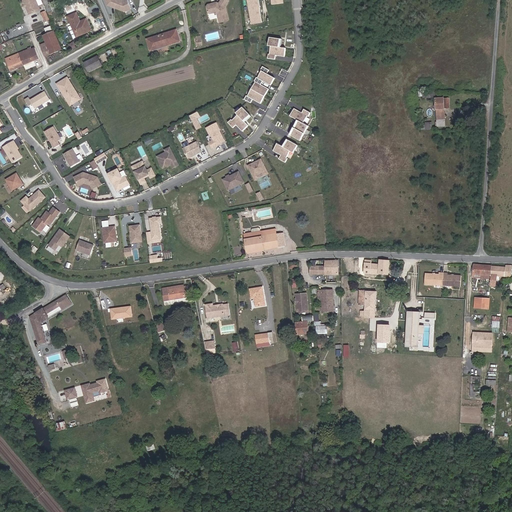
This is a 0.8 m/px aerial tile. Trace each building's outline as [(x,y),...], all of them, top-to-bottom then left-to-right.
[(36,0),(23,0),(26,5),(27,5),(28,7),(27,7),(30,14),(41,10),(36,0)] [(43,0),(49,12),(53,10),(49,0),(43,0)] [(106,0),(109,6),(125,12),(131,9),(127,0),(125,0),(123,1),(121,0),(106,0)] [(228,20),(226,8),(225,7),(229,1),(227,0),(221,0),(219,4),(217,3),(208,5),(207,7),(208,12),(210,13),(214,13),(214,12),(218,15),(220,22),(228,20)] [(259,0),(248,0),(253,24),(264,22),(259,0)] [(47,10),(42,12),(45,21),(50,20),(47,10)] [(91,30),(86,19),(80,22),(77,13),(68,17),(77,36),(91,30)] [(59,40),(55,30),(43,35),(45,42),(46,45),(59,40)] [(180,41),(176,30),(147,39),(151,50),(180,41)] [(269,55),(268,59),(275,60),(276,56),(285,57),(286,49),(279,48),(280,39),(270,38),(269,46),(271,47),(270,55),(269,55)] [(63,50),(59,40),(46,45),(48,48),(51,55),(63,50)] [(46,45),(45,42),(40,45),(45,57),(51,55),(48,48),(46,45)] [(35,58),(30,48),(29,48),(29,49),(18,54),(23,66),(33,62),(32,59),(35,58)] [(23,66),(18,54),(6,59),(11,71),(23,66)] [(102,65),(98,56),(84,63),(89,72),(102,65)] [(244,100),(251,103),(253,100),(261,104),(269,89),(261,85),(263,81),(271,85),(275,78),(267,74),(269,70),(263,67),(260,71),(262,71),(258,78),(257,78),(254,82),(255,82),(247,96),(246,96),(244,100)] [(68,78),(57,84),(70,105),(81,99),(68,78)] [(35,108),(50,100),(45,91),(30,100),(29,98),(25,100),(29,107),(33,104),(35,108)] [(450,108),(449,98),(443,98),(436,99),(437,109),(438,126),(445,126),(445,119),(444,108),(450,108)] [(244,121),(250,115),(243,107),(236,113),(238,115),(232,120),(231,119),(228,122),(233,128),(236,125),(242,131),(249,125),(245,122),(244,121)] [(291,136),(300,141),(309,126),(303,123),(307,116),(309,117),(311,113),(304,109),(302,113),(294,109),(290,116),(298,120),(299,121),(291,136)] [(200,117),(198,112),(190,116),(192,121),(196,118),(200,117)] [(291,136),(299,121),(298,120),(290,135),(291,136)] [(217,123),(207,128),(210,135),(211,135),(214,140),(209,143),(212,148),(223,142),(221,138),(223,137),(220,131),(220,130),(217,123)] [(69,137),(74,134),(68,124),(63,128),(69,137)] [(54,126),(45,132),(54,148),(60,145),(58,141),(61,139),(54,126)] [(277,144),(273,151),(281,155),(279,159),(285,163),(288,159),(287,158),(291,151),(294,153),(298,145),(289,140),(284,148),(283,147),(277,144)] [(13,141),(3,147),(7,153),(13,163),(22,157),(13,141)] [(202,152),(197,142),(189,146),(187,142),(182,145),(184,149),(183,149),(188,159),(202,152)] [(166,165),(168,165),(168,166),(171,165),(173,168),(179,165),(170,147),(165,150),(166,152),(161,155),(162,158),(159,159),(163,168),(167,167),(166,165)] [(80,161),(73,149),(63,154),(71,167),(80,161)] [(97,163),(107,157),(104,153),(101,155),(98,157),(95,159),(97,163)] [(261,159),(248,166),(255,180),(260,178),(258,174),(263,172),(264,176),(268,173),(261,159)] [(98,167),(94,160),(90,162),(94,169),(98,167)] [(143,161),(133,167),(142,184),(146,182),(144,178),(146,177),(145,176),(149,174),(150,175),(151,178),(156,175),(152,168),(148,170),(143,161)] [(118,169),(109,174),(117,190),(122,187),(123,188),(130,185),(126,176),(123,178),(118,169)] [(84,172),(75,177),(79,185),(85,181),(91,185),(93,189),(102,185),(98,178),(84,172)] [(244,182),(239,172),(224,180),(229,190),(234,187),(236,192),(243,188),(241,184),(244,182)] [(24,184),(17,173),(6,180),(13,191),(24,184)] [(27,196),(21,201),(30,211),(46,197),(39,190),(32,197),(33,198),(30,200),(29,199),(27,196)] [(41,219),(39,217),(33,226),(41,232),(47,225),(51,224),(60,212),(54,207),(49,214),(46,212),(41,219)] [(159,224),(161,224),(161,217),(149,218),(152,239),(161,238),(159,224)] [(142,242),(140,225),(130,226),(132,243),(142,242)] [(117,241),(115,227),(103,228),(105,243),(117,241)] [(279,247),(277,234),(276,234),(274,234),(273,229),(261,232),(261,231),(252,233),(245,234),(248,252),(264,249),(279,247)] [(71,237),(61,230),(56,236),(56,237),(55,238),(54,238),(49,245),(56,250),(60,244),(64,247),(71,237)] [(285,246),(283,233),(278,234),(277,234),(279,247),(285,246)] [(94,245),(80,240),(76,250),(90,255),(94,245)] [(133,255),(132,247),(124,248),(125,256),(133,255)] [(157,254),(153,255),(154,262),(162,261),(162,258),(158,258),(157,254)] [(388,274),(389,260),(379,260),(379,264),(371,264),(372,260),(365,260),(364,273),(370,273),(388,274)] [(338,274),(338,261),(326,261),(326,274),(338,274)] [(491,276),(492,266),(474,265),(474,274),(491,276)] [(511,276),(511,269),(511,265),(506,265),(506,267),(492,266),(491,276),(491,278),(490,286),(496,286),(497,275),(511,276)] [(443,285),(444,273),(439,272),(439,274),(425,273),(425,284),(443,285)] [(461,286),(461,276),(448,275),(448,273),(444,273),(443,285),(461,286)] [(7,280),(0,285),(5,292),(12,286),(7,280)] [(190,296),(188,286),(184,287),(163,290),(165,300),(185,297),(190,296)] [(265,305),(262,287),(250,289),(252,298),(255,298),(256,306),(265,305)] [(333,311),(333,290),(318,290),(318,295),(322,295),(322,311),(333,311)] [(375,318),(376,291),(366,290),(360,290),(359,304),(365,305),(365,309),(364,317),(365,318),(368,318),(375,318)] [(308,310),(307,293),(296,294),(297,299),(296,299),(296,304),(297,304),(298,311),(308,310)] [(40,323),(49,318),(48,317),(46,314),(60,306),(62,308),(62,310),(72,304),(66,295),(46,307),(36,313),(32,316),(34,322),(32,323),(38,341),(45,339),(40,323)] [(485,308),(485,298),(475,298),(474,308),(485,308)] [(230,315),(228,304),(223,305),(223,304),(213,306),(213,304),(206,305),(208,318),(230,315)] [(48,317),(62,308),(60,306),(46,314),(48,317)] [(131,306),(110,309),(111,320),(132,317),(131,306)] [(420,325),(420,312),(408,312),(406,346),(418,346),(419,334),(420,325)] [(494,316),(493,326),(501,327),(502,316),(494,316)] [(165,330),(162,321),(156,324),(155,325),(156,332),(158,331),(158,332),(165,330)] [(309,333),(308,321),(296,322),(297,334),(309,333)] [(317,321),(317,333),(328,333),(328,325),(322,325),(322,321),(317,321)] [(389,342),(389,325),(380,325),(380,342),(389,342)] [(492,347),(493,334),(474,332),(473,346),(492,347)] [(256,335),(257,343),(259,343),(261,343),(269,341),(269,343),(274,343),(273,333),(256,335)] [(71,358),(69,349),(62,351),(65,359),(71,358)] [(48,362),(61,359),(60,353),(47,355),(48,362)] [(471,376),(471,396),(476,396),(476,382),(479,382),(479,376),(471,376)] [(87,385),(82,386),(86,403),(94,401),(92,393),(100,391),(100,393),(108,391),(105,380),(98,382),(98,383),(90,386),(88,386),(87,385)] [(65,390),(67,399),(77,396),(75,388),(65,390)] [(60,430),(68,428),(66,421),(58,423),(60,430)]
